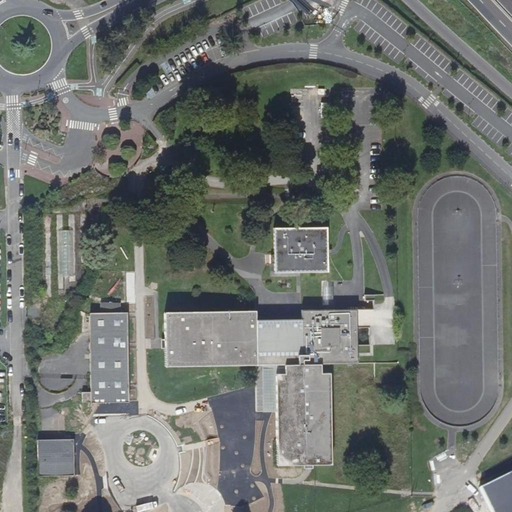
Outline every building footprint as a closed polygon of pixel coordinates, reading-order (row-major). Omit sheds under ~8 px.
[(331,273),(330,228),(276,228),(277,274),(331,273)] [(360,365),(359,317),(368,316),(368,310),(304,311),(304,320),(258,320),(258,312),(167,313),(168,367),(287,366),(287,375),(277,375),(278,467),(333,466),(332,374),(322,374),(322,365),(360,365)] [(131,403),(130,314),(92,314),(93,393),(85,393),(85,403),(131,403)] [(77,476),(76,440),(40,440),(41,477),(77,476)] [(511,511),(511,474),(482,489),(493,511),(511,511)]
